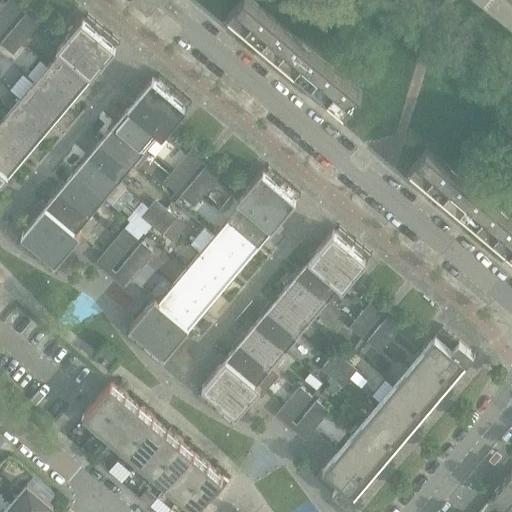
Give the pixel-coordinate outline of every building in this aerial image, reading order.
[(17,0),(10,0),(0,12),(0,18),(8,25),(24,6),(17,0)] [(250,0),(241,0),(228,16),(245,30),(262,9),(250,0)] [(262,9),(245,30),(262,44),(279,24),(262,9)] [(29,10),(12,29),(23,38),(39,19),(29,10)] [(83,16),(63,40),(57,47),(61,50),(62,49),(93,75),(97,69),(116,46),(83,18),(84,17),(83,16)] [(279,24),(262,44),(278,58),(295,38),(279,24)] [(23,38),(12,29),(7,36),(17,45),(20,42),(23,38)] [(17,45),(7,36),(1,43),(9,49),(12,52),(17,45)] [(295,38),(278,58),(295,72),(312,52),(295,38)] [(62,49),(61,50),(48,66),(79,91),(93,75),(62,49)] [(312,52),(295,72),(312,86),(329,66),(312,52)] [(79,91),(48,66),(34,82),(65,108),(79,91)] [(329,66),(312,86),(329,100),(346,80),(329,66)] [(153,78),(134,100),(129,106),(160,132),(159,133),(163,136),(189,105),(188,105),(187,106),(153,78)] [(346,80),(329,100),(345,114),(362,94),(346,80)] [(65,108),(34,82),(20,99),(51,124),(65,108)] [(51,124),(20,99),(6,115),(37,141),(51,124)] [(129,106),(121,116),(115,122),(146,148),(159,133),(160,132),(129,106)] [(37,141),(6,115),(0,122),(0,137),(23,157),(37,141)] [(115,122),(110,129),(101,139),(132,165),(146,148),(115,122)] [(0,137),(0,166),(9,174),(23,157),(0,137)] [(101,139),(93,148),(88,155),(118,181),(132,165),(101,139)] [(427,148),(410,169),(427,183),(444,163),(427,148)] [(204,158),(194,149),(189,155),(188,155),(199,164),(202,161),(204,158)] [(127,189),(118,181),(88,155),(74,172),(104,198),(113,205),(127,189)] [(199,164),(188,155),(183,162),(193,171),(199,164)] [(183,162),(177,169),(188,178),(193,171),(183,162)] [(220,171),(209,162),(207,165),(204,168),(214,177),(215,177),(220,171)] [(444,163),(427,183),(443,197),(460,177),(444,163)] [(0,184),(9,174),(0,166),(0,184)] [(214,177),(204,168),(198,175),(209,184),(214,177)] [(263,168),(243,192),(238,199),(242,202),(242,201),(273,227),(278,221),(297,199),(263,170),(264,169),(263,168)] [(188,178),(177,169),(172,175),(182,184),(188,178)] [(74,172),(65,182),(60,188),(90,214),(104,198),(74,172)] [(182,184),(172,175),(166,182),(168,184),(177,191),(182,184)] [(198,175),(193,181),(203,190),(209,184),(198,175)] [(460,177),(443,197),(460,211),(477,191),(460,177)] [(203,190),(193,181),(187,188),(198,197),(200,194),(203,190)] [(60,188),(54,195),(46,205),(76,231),(77,230),(90,214),(60,188)] [(198,197),(187,188),(181,195),(192,204),(198,197)] [(477,191),(460,211),(477,225),(494,205),(477,191)] [(242,202),(238,199),(232,194),(219,210),(228,218),(259,244),(273,227),(242,201),(242,202)] [(165,209),(154,201),(149,207),(159,216),(165,209)] [(46,205),(41,211),(24,231),(22,233),(56,261),(54,263),(55,263),(81,233),(77,230),(76,231),(46,205)] [(494,205),(477,225),(494,239),(511,219),(494,205)] [(159,216),(149,207),(143,214),(154,222),(159,216)] [(165,209),(159,216),(170,225),(176,218),(165,209)] [(170,225),(159,216),(154,222),(164,231),(170,225)] [(259,244),(228,218),(215,234),(245,260),(259,244)] [(511,220),(511,219),(494,239),(510,253),(511,251),(511,220)] [(138,237),(127,228),(121,235),(132,244),(138,237)] [(334,230),(315,252),(310,258),(340,284),(339,285),(343,288),(369,258),(368,257),(367,258),(334,230)] [(245,260),(215,234),(201,251),(231,277),(245,260)] [(132,244),(121,235),(116,241),(126,250),(132,244)] [(121,257),(126,250),(116,241),(110,248),(121,257)] [(153,250),(142,241),(137,248),(147,257),(153,250)] [(121,257),(110,248),(105,255),(115,264),(121,257)] [(147,257),(137,248),(131,254),(142,263),(145,260),(147,257)] [(231,277),(201,251),(187,267),(217,293),(231,277)] [(131,254),(125,261),(136,270),(142,263),(131,254)] [(115,264),(105,255),(104,255),(99,261),(110,270),(115,264)] [(310,258),(302,268),(296,275),(326,300),(339,285),(340,284),(310,258)] [(136,270),(125,261),(120,267),(131,276),(136,270)] [(131,276),(120,267),(114,274),(125,283),(130,277),(131,276)] [(217,293),(187,267),(173,284),(203,310),(217,293)] [(296,275),(290,282),(282,291),(312,317),(326,300),(296,275)] [(173,284),(160,299),(159,300),(189,326),(203,310),(173,284)] [(282,291),(274,301),(268,308),(298,333),(312,317),(282,291)] [(156,296),(149,304),(130,326),(131,327),(132,326),(165,354),(167,352),(189,326),(159,300),(160,299),(156,296)] [(374,301),(369,307),(363,314),(374,323),(385,310),(374,301)] [(268,308),(262,315),(254,324),(285,350),(298,333),(268,308)] [(374,323),(363,314),(357,321),(368,330),(374,323)] [(400,323),(390,314),(387,317),(384,321),(395,330),(395,329),(400,323)] [(368,330),(357,321),(355,324),(352,328),(354,330),(362,337),(368,330)] [(384,321),(367,341),(378,349),(395,330),(384,321)] [(254,324),(246,334),(240,341),(271,366),(285,350),(254,324)] [(337,452),(316,477),(347,503),(348,505),(476,353),(474,352),(443,326),(422,352),(420,353),(394,385),(386,378),(371,395),(379,402),(338,450),(337,452)] [(240,341),(234,347),(226,357),(257,383),(258,382),(271,366),(240,341)] [(106,342),(97,353),(95,355),(110,368),(121,355),(106,342)] [(345,362),(335,353),(329,359),(340,368),(345,362)] [(226,357),(221,363),(202,386),(236,414),(235,415),(236,416),(262,385),(258,382),(257,383),(226,357)] [(340,368),(329,359),(324,366),(334,375),(340,368)] [(356,370),(345,362),(340,368),(350,377),(356,370)] [(350,377),(340,368),(334,375),(345,384),(350,377)] [(125,394),(112,383),(111,382),(82,418),(83,419),(84,418),(95,428),(125,394)] [(312,396),(304,389),(302,387),(299,390),(296,394),(307,403),(312,396)] [(138,405),(128,396),(125,394),(95,428),(109,440),(138,405)] [(307,403),(296,394),(290,400),(301,409),(307,403)] [(290,400),(284,407),(279,414),(290,423),(301,409),(290,400)] [(317,400),(300,420),(311,429),(328,409),(317,400)] [(152,417),(138,405),(109,440),(123,451),(152,417)] [(166,428),(156,420),(152,417),(123,451),(137,463),(166,428)] [(311,429),(300,420),(295,426),(305,435),(311,429)] [(180,440),(166,428),(137,463),(150,475),(180,440)] [(193,451),(180,440),(150,475),(164,486),(193,451)] [(207,463),(193,451),(164,486),(178,498),(207,463)] [(229,481),(211,466),(207,463),(178,498),(193,510),(192,511),(193,511),(209,494),(214,499),(229,481)] [(511,470),(492,494),(511,510),(511,470)] [(48,511),(54,505),(27,483),(12,502),(23,511),(48,511)] [(147,489),(140,497),(149,504),(156,496),(147,489)] [(23,511),(12,502),(2,511),(23,511)]
